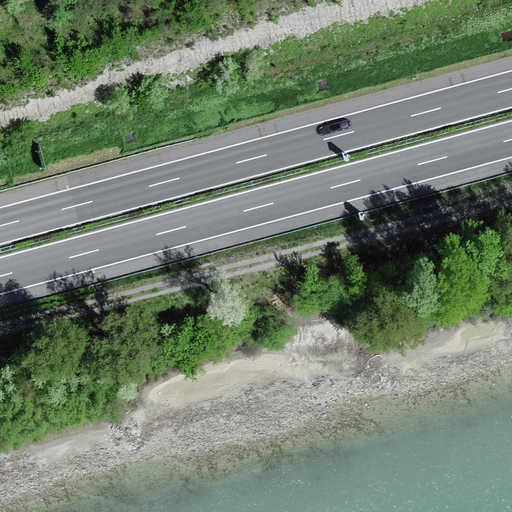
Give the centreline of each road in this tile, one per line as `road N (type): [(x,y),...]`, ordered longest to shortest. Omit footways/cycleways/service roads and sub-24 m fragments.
road 1 (track): [(0,329),(511,192)]
road 2 (motorway): [(0,276),(511,139)]
road 3 (motorway): [(511,88),(0,224)]
